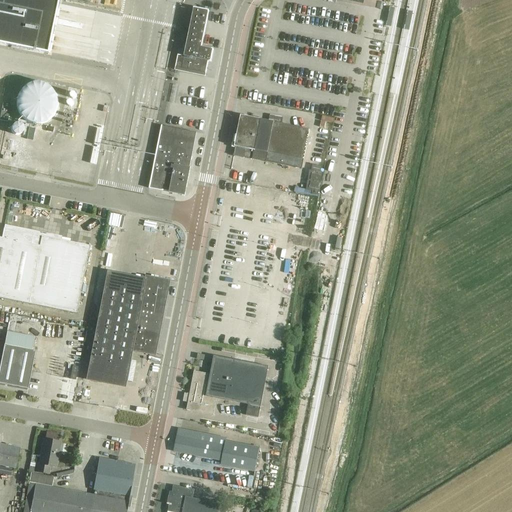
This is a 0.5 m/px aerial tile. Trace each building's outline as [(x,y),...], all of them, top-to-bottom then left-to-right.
[(0,0),(0,45),(49,56),(61,0),(0,0)] [(221,2),(219,9),(226,11),(228,3),(221,2)] [(201,47),(209,12),(194,9),(184,57),(178,55),(174,71),(205,78),(208,65),(210,65),(213,50),(201,47)] [(109,72),(118,74),(123,47),(114,45),(109,72)] [(59,105),(59,103),(59,102),(58,100),(58,98),(57,96),(57,94),(56,93),(55,91),(54,90),(52,88),(51,87),(50,86),(48,85),(46,84),(45,83),(43,83),(41,82),(39,82),(37,82),(35,82),(34,82),(32,83),(30,83),(28,84),(27,85),(25,86),(23,87),(22,88),(21,90),(20,91),(19,93),(18,94),(17,96),(17,98),(16,100),(16,102),(16,103),(16,105),(16,107),(17,109),(17,111),(18,112),(19,114),(20,116),(21,117),(22,119),(23,120),(25,121),(27,122),(28,123),(30,123),(32,124),(34,124),(35,125),(37,125),(39,125),(41,124),(43,124),(45,124),(46,123),(48,122),(50,121),(51,120),(52,119),(54,117),(55,116),(56,114),(57,112),(57,111),(58,109),(58,107),(59,105)] [(0,121),(7,123),(10,104),(3,103),(0,118),(0,121)] [(302,170),(310,130),(241,116),(233,156),(302,170)] [(23,130),(23,129),(23,128),(22,127),(22,126),(21,126),(21,125),(20,125),(19,124),(18,124),(17,124),(16,124),(15,124),(14,124),(14,125),(13,125),(12,126),(11,127),(11,128),(11,129),(11,130),(11,131),(11,132),(11,133),(12,133),(12,134),(13,135),(14,135),(14,136),(15,136),(16,136),(17,136),(18,136),(19,136),(20,135),(21,135),(21,134),(22,134),(22,133),(23,132),(23,131),(23,130)] [(162,126),(150,189),(185,195),(196,133),(162,126)] [(308,230),(315,193),(306,191),(299,229),(308,230)] [(2,239),(0,238),(0,298),(76,314),(89,247),(41,237),(39,247),(31,245),(33,235),(4,230),(2,239)] [(146,282),(108,275),(88,378),(123,385),(130,349),(133,349),(133,350),(154,354),(167,282),(146,278),(146,282)] [(7,332),(4,345),(0,365),(0,383),(28,389),(35,351),(31,350),(34,337),(7,332)] [(261,407),(268,367),(214,357),(210,375),(194,372),(190,394),(186,394),(184,402),(188,403),(187,410),(213,416),(217,399),(248,405),(246,416),(258,418),(261,407)] [(154,360),(151,374),(165,376),(167,363),(154,360)] [(76,380),(78,367),(73,366),(70,379),(76,380)] [(254,472),(259,448),(226,441),(226,439),(179,430),(174,452),(222,461),(221,465),(254,472)] [(37,464),(35,472),(49,475),(50,467),(56,468),(60,442),(59,442),(60,436),(47,434),(46,440),(44,439),(39,464),(37,464)] [(0,465),(15,469),(19,449),(0,444),(0,465)] [(126,501),(133,467),(112,463),(112,461),(99,459),(97,470),(99,471),(94,496),(52,488),(53,478),(31,474),(23,511),(124,511),(125,507),(129,508),(131,502),(126,501)] [(169,496),(167,505),(169,505),(167,511),(226,511),(228,505),(193,498),(195,490),(174,486),(172,497),(169,496)]
